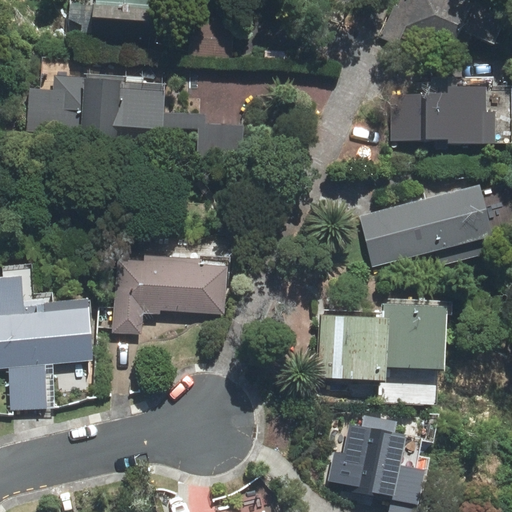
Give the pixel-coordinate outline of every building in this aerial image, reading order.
[(149,0),(93,0),(91,43),(147,46),(149,0)] [(395,0),(377,8),(394,51),(428,37),(451,49),(459,34),(481,46),(495,19),(458,0),(395,0)] [(503,147),(504,92),(487,92),(487,82),(428,82),(428,101),(415,101),(415,147),(503,147)] [(52,95),(28,95),(26,141),(161,146),(161,130),(197,131),(196,158),(242,160),(243,133),(203,132),(203,122),(161,121),(162,89),(52,86),(52,95)] [(462,190),(359,218),(372,266),(475,239),(462,190)] [(221,275),(118,270),(115,336),(135,337),(136,312),(220,315),(221,275)] [(0,370),(10,369),(11,410),(47,409),(46,366),(89,362),(84,313),(31,318),(28,287),(0,289),(0,370)] [(381,325),(318,320),(314,376),(383,381),(381,403),(430,406),(436,314),(382,311),(381,325)] [(413,433),(365,422),(354,473),(402,484),(413,433)]
